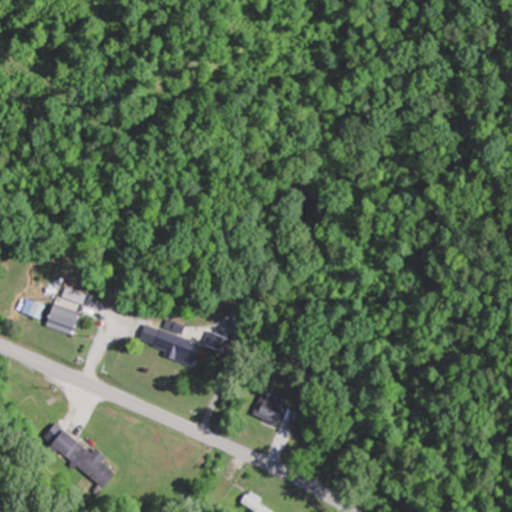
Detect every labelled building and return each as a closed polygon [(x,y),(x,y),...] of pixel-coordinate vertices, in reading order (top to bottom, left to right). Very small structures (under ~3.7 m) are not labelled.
[(36,316),(46,319),(50,305),(40,302),(36,316)] [(90,316),(57,305),(50,326),(83,337),(90,316)] [(200,367),(207,343),(149,326),(144,342),(174,351),(171,359),(200,367)] [(225,337),(213,332),(208,343),(220,349),(225,337)] [(260,415),(283,427),(292,407),(270,396),(260,415)] [(120,473),(67,428),(52,446),(105,491),(120,473)] [(243,502),(256,511),(277,511),(251,492),(243,502)]
